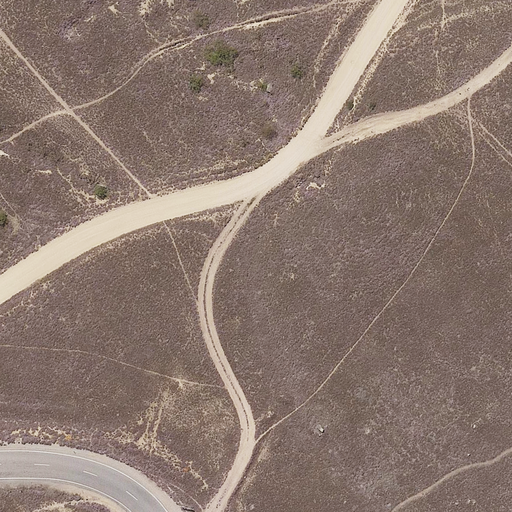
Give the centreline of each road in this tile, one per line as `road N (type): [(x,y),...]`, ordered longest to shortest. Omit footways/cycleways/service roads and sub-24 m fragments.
road 1 (unclassified): [(0,291),(78,239),(258,176),(310,132),(383,0)]
road 2 (track): [(213,511),(245,450),(248,418),(204,321),(207,280),(224,236),(283,155)]
road 3 (unclassified): [(0,461),(57,461),(94,471),(150,511)]
